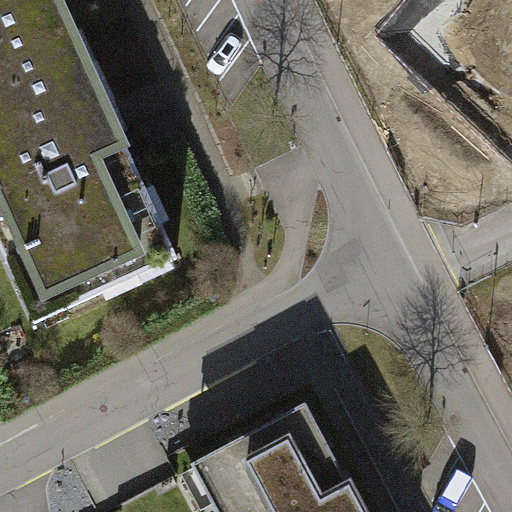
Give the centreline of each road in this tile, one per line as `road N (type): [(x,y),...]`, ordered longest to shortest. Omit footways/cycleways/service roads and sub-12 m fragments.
road 1 (residential): [(386,269),(0,478)]
road 2 (residential): [(263,0),(386,269)]
road 3 (residential): [(386,269),(511,493)]
